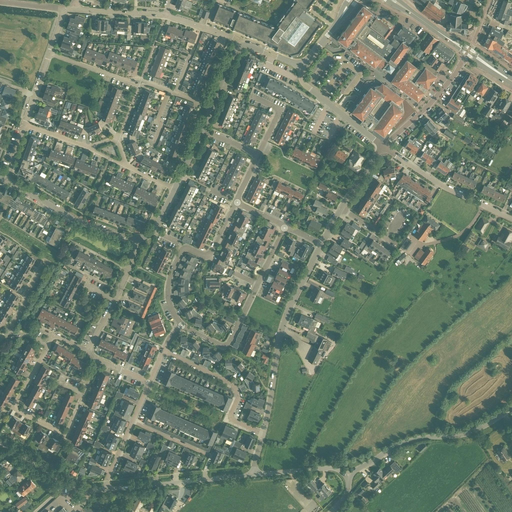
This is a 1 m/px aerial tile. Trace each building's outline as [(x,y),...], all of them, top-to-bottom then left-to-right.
[(190,8),(191,5),(177,0),(175,6),(183,9),(184,6),(190,8)] [(294,0),(296,1),(295,2),(294,2),(276,25),(277,26),(275,28),(273,27),(274,26),(270,25),(269,27),(267,26),(268,24),(261,22),(261,23),(259,22),(259,20),(252,17),(251,19),(249,18),(250,17),(243,14),(243,16),(241,15),(242,13),(238,11),(237,12),(235,12),(236,11),(232,9),(232,10),(221,5),(222,5),(218,3),(211,20),(215,22),(216,20),(218,20),(217,22),(223,24),(224,23),(226,24),(225,26),(229,27),(229,26),(231,27),(231,28),(235,30),(236,28),(238,29),(237,30),(243,33),(244,31),(246,32),(245,34),(249,35),(253,37),(253,35),(255,36),(255,37),(261,40),(262,39),(264,39),(263,41),(267,43),(267,42),(270,43),(269,46),(272,47),(273,44),(276,46),(274,49),(278,51),(279,49),(281,50),(280,51),(287,54),(287,52),(289,53),(288,55),(292,57),(293,56),(299,54),(299,55),(302,51),(300,50),(301,48),(303,49),(307,44),(306,43),(307,41),(309,43),(313,36),(312,35),(313,33),(314,34),(318,29),(317,28),(318,26),(320,27),(323,24),(306,11),(308,10),(311,7),(309,6),(310,4),(312,5),(315,0),(294,0)] [(426,4),(424,2),(425,0),(414,0),(424,7),(421,11),(438,23),(445,13),(440,9),(441,7),(435,2),(433,4),(428,1),(426,4)] [(465,4),(456,0),(456,1),(455,0),(450,10),(448,11),(453,12),(453,14),(451,14),(451,22),(450,21),(450,23),(446,23),(446,28),(449,28),(449,30),(461,31),(460,33),(462,35),(465,35),(467,33),(468,31),(469,24),(462,23),(461,22),(462,15),(460,15),(460,13),(462,13),(462,12),(463,13),(467,6),(465,5),(465,4)] [(511,9),(511,5),(510,5),(511,2),(504,0),(503,0),(502,6),(511,9)] [(499,11),(500,11),(511,15),(511,9),(502,6),(501,5),(499,11)] [(366,10),(365,9),(364,9),(361,9),(351,22),(350,23),(338,39),(379,70),(386,68),(391,72),(394,67),(395,65),(395,66),(397,63),(396,63),(409,47),(405,44),(407,43),(403,40),(401,44),(394,53),(386,47),(380,54),(377,52),(375,50),(363,41),(366,37),(373,29),(378,33),(385,38),(394,25),(384,17),(380,18),(367,9),(366,10)] [(207,19),(209,12),(204,10),(201,17),(207,19)] [(500,12),(499,12),(498,16),(499,18),(502,19),(500,22),(507,25),(507,24),(510,25),(511,22),(511,15),(500,11),(500,12)] [(82,25),(85,18),(78,16),(77,20),(71,17),(69,23),(78,26),(79,24),(82,25)] [(101,29),(101,20),(95,19),(95,26),(92,26),(91,33),(101,33),(101,29)] [(101,29),(101,33),(110,34),(110,27),(107,27),(108,20),(101,20),(101,29)] [(120,31),(121,21),(115,21),(114,27),(111,26),(111,34),(117,34),(117,30),(120,31)] [(130,38),(130,35),(131,28),(127,28),(128,21),(121,21),(120,31),(127,31),(126,38),(130,38)] [(141,32),(141,22),(135,22),(135,27),(132,27),(132,34),(135,34),(135,31),(141,32)] [(149,34),(149,28),(147,28),(147,23),(141,22),(141,32),(146,32),(146,34),(149,34)] [(77,29),(78,26),(69,23),(66,29),(73,31),(71,34),(78,37),(81,30),(77,29)] [(394,53),(401,44),(403,40),(410,31),(402,25),(395,34),(386,47),(394,53)] [(172,27),(169,26),(165,35),(171,37),(175,27),(174,26),(172,27)] [(176,39),(180,30),(176,29),(176,28),(176,27),(175,27),(171,37),(176,39)] [(494,50),(499,42),(501,39),(503,34),(502,34),(503,33),(492,27),(489,34),(489,35),(484,43),(485,45),(487,46),(487,47),(494,50)] [(380,42),(379,41),(374,38),(378,33),(373,29),(366,37),(378,46),(380,42)] [(182,41),(186,30),(185,30),(185,31),(184,30),(183,31),(183,32),(180,30),(176,39),(182,41)] [(189,32),(186,30),(182,41),(182,39),(188,41),(192,31),(190,31),(189,31),(189,32)] [(193,43),(197,34),(193,33),(193,32),(192,31),(188,41),(193,43)] [(410,46),(417,37),(410,31),(403,40),(407,43),(410,46)] [(511,44),(511,33),(508,31),(507,33),(506,32),(504,35),(503,34),(501,39),(499,42),(494,50),(498,52),(504,57),(511,44)] [(385,38),(378,33),(374,38),(379,41),(382,38),(383,39),(384,37),(385,38)] [(428,54),(439,40),(429,33),(419,46),(428,54)] [(75,43),(77,38),(71,36),(70,39),(64,36),(62,42),(70,45),(71,42),(75,43)] [(375,50),(378,46),(366,37),(363,41),(375,50)] [(220,42),(212,39),(211,42),(208,41),(207,43),(218,47),(220,42)] [(441,54),(447,46),(440,40),(433,49),(441,54)] [(70,45),(62,42),(60,48),(65,49),(63,54),(71,56),(73,50),(69,49),(70,45)] [(377,52),(383,44),(380,42),(378,46),(375,50),(377,52)] [(207,43),(206,45),(209,46),(207,49),(215,53),(218,47),(207,43)] [(380,54),(386,47),(383,44),(377,52),(380,54)] [(167,56),(169,50),(159,46),(159,48),(159,49),(160,49),(158,52),(167,56)] [(448,60),(454,52),(447,46),(441,54),(444,56),(442,58),(445,60),(446,58),(448,60)] [(88,61),(92,51),(87,49),(83,57),(87,59),(87,60),(88,61)] [(203,52),(202,53),(213,58),(215,53),(207,49),(206,53),(203,52)] [(94,61),(98,53),(92,51),(88,61),(90,61),(91,61),(91,60),(94,61)] [(112,63),(115,54),(110,52),(108,56),(108,57),(106,62),(107,63),(108,62),(109,62),(112,63)] [(167,56),(158,52),(157,56),(155,56),(155,57),(165,61),(167,56)] [(99,65),(103,55),(98,53),(94,61),(98,63),(97,63),(98,64),(99,65)] [(202,53),(201,56),(204,57),(203,60),(211,63),(213,58),(202,53)] [(117,66),(121,56),(115,54),(112,63),(115,64),(115,65),(116,66),(117,66)] [(105,65),(106,62),(108,57),(108,56),(103,55),(99,65),(100,65),(101,65),(101,64),(105,65)] [(432,67),(438,59),(433,55),(427,63),(432,67)] [(123,67),(126,58),(121,56),(117,66),(118,67),(119,66),(123,67)] [(163,66),(165,61),(155,57),(155,58),(155,59),(156,60),(154,63),(163,66)] [(128,70),(131,60),(126,58),(123,67),(126,68),(126,69),(126,70),(128,70)] [(200,63),(192,59),(191,61),(199,64),(210,69),(212,64),(211,63),(203,60),(204,61),(203,64),(200,63)] [(251,67),(253,62),(244,59),(243,64),(251,67)] [(134,71),(137,62),(131,60),(128,70),(129,71),(130,70),(134,71)] [(422,71),(407,60),(393,78),(394,79),(394,83),(415,99),(415,98),(420,98),(436,76),(425,67),(422,71)] [(444,64),(439,60),(433,68),(438,72),(444,64)] [(163,66),(154,63),(153,66),(151,66),(151,68),(161,72),(163,66)] [(207,74),(210,69),(199,64),(198,67),(201,68),(200,71),(207,74)] [(249,72),(251,67),(243,64),(241,69),(249,72)] [(159,77),(161,72),(151,68),(151,69),(151,70),(150,74),(159,77)] [(247,77),(249,72),(241,69),(239,74),(247,77)] [(198,74),(195,73),(195,75),(205,79),(207,74),(200,71),(198,74)] [(193,74),(190,73),(189,75),(196,78),(195,81),(203,85),(205,79),(195,75),(193,74)] [(257,80),(263,83),(266,75),(260,73),(257,80)] [(457,112),(478,79),(470,73),(466,79),(463,78),(446,105),(457,112)] [(245,83),(247,77),(239,74),(237,79),(245,83)] [(282,82),(268,76),(263,87),(268,90),(269,88),(277,91),(284,96),(312,113),(318,104),(290,87),(282,82)] [(245,83),(237,79),(233,87),(242,91),(245,83)] [(201,90),(203,85),(195,81),(193,85),(189,83),(188,84),(201,90)] [(0,87),(2,83),(0,82),(0,137),(2,133),(0,132),(3,124),(4,124),(7,117),(9,118),(11,111),(7,109),(10,102),(5,100),(7,96),(13,98),(16,90),(5,86),(2,95),(0,94),(0,87)] [(188,85),(183,82),(182,85),(191,89),(190,92),(198,96),(201,90),(188,84),(188,85)] [(488,86),(482,83),(482,82),(481,82),(482,83),(480,85),(478,84),(475,90),(473,89),(470,94),(473,96),(476,91),(482,95),(483,95),(488,87),(488,86)] [(400,96),(390,89),(385,85),(375,86),(375,87),(373,89),(371,87),(352,112),(360,118),(358,120),(368,127),(367,128),(367,129),(368,128),(371,131),(371,132),(372,131),(368,128),(371,125),(384,135),(393,124),(397,123),(403,115),(402,110),(400,108),(401,106),(402,106),(400,96)] [(58,94),(60,89),(53,86),(52,89),(46,87),(44,93),(53,95),(54,93),(58,94)] [(124,97),(125,95),(121,93),(122,90),(114,87),(112,92),(124,97)] [(487,101),(491,104),(493,101),(494,102),(496,98),(495,98),(498,93),(492,89),(486,98),(485,97),(484,99),(482,101),(486,103),(487,101)] [(151,98),(153,93),(145,90),(143,95),(151,98)] [(123,99),(124,97),(112,92),(110,98),(118,101),(119,97),(123,99)] [(54,106),(56,101),(51,99),(53,95),(44,93),(42,99),(48,101),(47,104),(54,106)] [(149,104),(151,98),(143,95),(141,101),(149,104)] [(236,103),(238,98),(230,95),(228,100),(236,103)] [(496,109),(500,112),(507,99),(504,97),(500,104),(499,103),(496,109)] [(120,107),(121,105),(117,104),(118,101),(110,98),(108,103),(120,107)] [(505,111),(507,108),(511,101),(507,99),(500,112),(503,113),(504,111),(505,111)] [(147,109),(149,104),(141,101),(139,106),(147,109)] [(120,109),(120,107),(108,103),(106,108),(114,111),(115,108),(119,110),(120,109)] [(194,107),(185,104),(184,107),(180,106),(179,108),(183,110),(192,113),(194,107)] [(487,117),(493,108),(488,105),(483,114),(487,117)] [(145,115),(147,109),(139,106),(137,111),(143,114),(145,115)] [(39,107),(37,113),(47,116),(46,116),(50,117),(51,113),(56,114),(58,111),(52,109),(53,108),(51,107),(51,108),(46,107),(46,110),(39,107)] [(116,118),(117,116),(112,115),(114,111),(106,108),(104,114),(116,118)] [(451,128),(453,126),(444,117),(448,114),(442,108),(437,112),(449,125),(450,126),(451,128)] [(295,119),(298,114),(289,109),(286,115),(295,119)] [(190,118),(192,113),(183,110),(181,115),(190,118)] [(265,120),(265,119),(265,118),(266,114),(260,112),(258,111),(258,110),(255,116),(265,120)] [(141,119),(143,114),(137,111),(135,111),(133,116),(141,119)] [(449,125),(437,112),(432,117),(438,123),(440,121),(443,124),(444,123),(448,128),(450,126),(449,125)] [(48,127),(49,124),(48,123),(48,122),(48,121),(45,120),(46,116),(47,116),(37,113),(35,119),(42,121),(41,124),(48,127)] [(491,118),(489,120),(492,122),(494,119),(496,117),(497,118),(498,115),(495,113),(494,115),(493,115),(491,118)] [(115,120),(116,118),(104,114),(102,119),(101,119),(99,121),(104,125),(106,123),(107,121),(110,122),(111,119),(115,120)] [(462,124),(464,120),(454,114),(451,117),(462,124)] [(181,115),(179,115),(177,119),(180,120),(179,121),(188,124),(190,118),(181,115)] [(293,124),(295,119),(286,115),(284,120),(293,124)] [(141,119),(133,116),(131,121),(139,125),(141,119)] [(263,122),(264,121),(265,120),(255,116),(253,121),(261,125),(263,122)] [(63,130),(66,122),(67,119),(62,117),(61,120),(60,120),(58,128),(63,130)] [(227,127),(229,122),(221,119),(219,124),(227,127)] [(290,129),(293,124),(284,120),(281,125),(290,129)] [(432,134),(437,129),(429,120),(423,125),(432,134)] [(503,122),(502,122),(499,126),(505,129),(507,125),(508,122),(504,120),(503,122)] [(69,132),(72,121),(70,121),(69,123),(66,122),(63,130),(69,132)] [(74,134),(77,126),(73,125),(74,122),(72,121),(69,132),(74,134)] [(96,133),(102,131),(100,128),(102,128),(104,125),(99,121),(98,122),(98,123),(93,125),(96,133)] [(129,127),(137,130),(139,125),(131,121),(129,127)] [(186,129),(188,124),(179,121),(177,126),(186,129)] [(260,131),(260,130),(260,128),(261,125),(253,121),(250,126),(260,131)] [(82,127),(83,125),(78,123),(77,126),(74,134),(79,136),(80,133),(82,134),(85,134),(85,127),(82,127)] [(96,133),(93,125),(88,128),(87,127),(85,127),(85,134),(88,134),(90,133),(91,135),(96,133)] [(288,134),(290,129),(281,125),(279,130),(288,134)] [(184,135),(186,129),(177,126),(176,132),(184,135)] [(258,132),(260,132),(260,131),(250,126),(248,131),(256,135),(258,132)] [(129,135),(129,138),(136,138),(138,138),(139,136),(138,136),(140,131),(137,130),(129,127),(127,132),(130,134),(129,135)] [(285,139),(288,134),(279,130),(276,135),(285,139)] [(452,139),(454,135),(445,130),(443,134),(452,139)] [(255,141),(255,140),(255,138),(256,135),(248,131),(245,136),(255,141)] [(182,140),(184,135),(176,132),(174,137),(182,140)] [(283,145),(285,139),(276,135),(274,140),(283,145)] [(253,142),(255,142),(255,141),(245,136),(243,141),(251,146),(253,142)] [(180,145),(182,140),(174,137),(172,142),(180,145)] [(414,143),(417,139),(414,137),(412,141),(409,139),(407,141),(408,141),(405,147),(410,150),(414,143)] [(430,137),(428,141),(434,145),(437,141),(430,137)] [(129,150),(137,146),(135,141),(136,141),(136,138),(129,138),(129,142),(130,143),(127,144),(129,150)] [(414,153),(418,147),(419,146),(416,144),(418,140),(417,139),(414,143),(410,150),(414,153)] [(178,151),(180,145),(172,142),(170,148),(178,151)] [(349,152),(352,146),(345,142),(342,148),(349,152)] [(442,151),(445,146),(439,142),(435,147),(442,151)] [(139,151),(137,146),(129,150),(132,155),(134,154),(135,156),(137,158),(142,153),(140,151),(139,151)] [(429,150),(428,149),(426,148),(424,146),(420,153),(422,154),(420,157),(425,160),(429,155),(432,150),(430,149),(429,150)] [(54,160),(58,147),(56,147),(54,151),(51,150),(49,154),(48,157),(48,158),(54,160)] [(59,162),(62,153),(59,152),(60,148),(58,147),(54,160),(59,162)] [(176,156),(178,151),(170,148),(168,153),(176,156)] [(296,158),(300,150),(295,148),(291,157),(293,158),(294,157),(296,158)] [(214,157),(217,152),(209,149),(207,153),(214,157)] [(342,163),(347,155),(338,149),(333,157),(342,163)] [(64,164),(69,151),(67,150),(65,155),(62,153),(59,162),(64,164)] [(301,161),(305,152),(300,150),(296,158),(299,159),(298,160),(301,161)] [(71,167),(74,158),(73,158),(73,157),(69,156),(71,152),(69,151),(64,164),(70,165),(69,166),(71,167)] [(357,172),(360,167),(359,166),(365,158),(354,151),(345,164),(357,172)] [(306,163),(310,155),(305,152),(301,161),(303,162),(303,161),(306,163)] [(145,166),(149,158),(143,156),(144,155),(142,153),(137,158),(139,160),(141,161),(140,164),(145,166)] [(212,162),(214,157),(207,153),(204,158),(212,162)] [(244,164),(244,163),(244,161),(245,158),(237,154),(234,159),(244,164)] [(308,165),(310,166),(314,157),(310,155),(306,163),(309,164),(308,165)] [(430,164),(434,158),(429,155),(425,160),(430,164)] [(444,162),(441,160),(442,158),(439,156),(435,163),(437,165),(435,167),(441,171),(445,165),(448,160),(446,159),(444,162)] [(79,170),(83,158),(81,157),(80,161),(76,160),(76,161),(74,160),(75,159),(74,158),(71,167),(71,169),(73,169),(74,168),(79,170)] [(154,161),(155,158),(153,157),(152,160),(149,158),(145,166),(150,169),(154,161)] [(314,157),(310,166),(313,167),(313,166),(316,167),(320,159),(314,157)] [(22,170),(27,168),(30,160),(23,158),(20,167),(21,167),(22,170)] [(84,172),(87,164),(84,163),(85,159),(83,158),(79,170),(84,172)] [(155,171),(159,163),(156,162),(157,159),(155,158),(154,161),(150,169),(155,171)] [(210,166),(212,162),(204,158),(202,162),(210,166)] [(452,163),(449,168),(447,166),(450,161),(449,161),(451,159),(449,158),(448,160),(445,165),(441,171),(445,174),(447,171),(450,173),(453,169),(452,169),(455,165),(452,163)] [(242,165),(243,165),(244,164),(234,159),(232,164),(240,168),(242,165)] [(160,174),(167,161),(165,160),(162,165),(159,163),(155,171),(160,174)] [(89,174),(94,162),(92,161),(90,165),(87,164),(84,172),(89,174)] [(95,176),(98,168),(95,167),(96,163),(94,162),(89,174),(95,176)] [(208,171),(210,166),(202,162),(200,167),(208,171)] [(168,164),(166,163),(160,174),(166,176),(170,168),(166,167),(168,164)] [(239,174),(239,173),(239,172),(239,171),(240,168),(232,164),(229,169),(239,174)] [(205,175),(208,171),(200,167),(198,172),(205,175)] [(391,168),(391,167),(388,168),(390,177),(395,176),(397,178),(401,173),(397,170),(395,170),(394,168),(391,168)] [(460,174),(462,168),(460,167),(459,170),(458,170),(457,172),(454,171),(451,177),(457,180),(460,174)] [(31,179),(35,173),(27,168),(22,170),(23,173),(23,174),(31,179)] [(384,180),(385,178),(390,177),(388,168),(386,168),(386,169),(383,170),(384,172),(381,173),(379,177),(384,180)] [(237,175),(238,175),(239,174),(229,169),(227,174),(235,178),(237,175)] [(203,180),(205,175),(198,172),(195,176),(203,180)] [(37,182),(40,176),(35,173),(31,179),(37,182)] [(114,185),(119,174),(117,173),(116,177),(112,175),(111,178),(108,176),(106,181),(111,184),(110,187),(113,188),(114,185)] [(403,174),(401,173),(397,178),(399,179),(395,185),(398,186),(399,185),(401,186),(408,176),(406,175),(406,176),(403,174)] [(468,185),(471,179),(473,174),(471,173),(469,178),(465,176),(463,182),(468,185)] [(119,188),(123,180),(120,179),(122,175),(119,174),(114,185),(119,188)] [(234,184),(235,183),(234,182),(235,178),(227,174),(225,180),(234,184)] [(463,182),(465,176),(460,174),(457,180),(463,182)] [(474,187),(479,176),(477,175),(475,178),(474,178),(473,180),(471,179),(468,185),(474,187)] [(42,186),(46,179),(40,176),(37,182),(42,186)] [(406,190),(412,180),(410,178),(410,177),(408,176),(401,186),(406,190)] [(384,180),(379,177),(377,179),(375,182),(374,181),(373,183),(381,189),(385,184),(382,182),(384,180)] [(124,190),(130,178),(128,178),(126,181),(123,180),(119,188),(124,190)] [(132,180),(130,178),(124,190),(123,193),(128,196),(133,185),(130,184),(132,180)] [(262,187),(264,182),(255,178),(253,183),(262,187)] [(48,189),(52,182),(46,179),(42,186),(48,189)] [(233,186),(234,185),(234,184),(225,180),(222,185),(230,189),(232,185),(233,186)] [(280,182),(276,180),(276,181),(274,180),(271,187),(275,189),(274,190),(276,191),(280,182)] [(333,202),(336,195),(327,191),(325,190),(327,186),(319,183),(314,180),(312,182),(318,185),(318,187),(323,189),(324,191),(322,196),(324,197),(324,198),(333,202)] [(406,190),(405,191),(407,192),(407,191),(410,193),(412,190),(417,182),(415,180),(414,181),(412,180),(406,190)] [(489,188),(492,182),(490,181),(488,184),(487,186),(484,185),(481,191),(487,194),(489,188)] [(54,192),(58,186),(52,182),(48,189),(54,192)] [(282,194),(285,186),(281,184),(281,182),(280,182),(276,191),(282,194)] [(410,193),(415,196),(421,186),(419,184),(419,183),(417,182),(412,190),(410,193)] [(259,192),(262,187),(253,183),(250,188),(259,192)] [(379,193),(381,189),(373,183),(371,185),(372,186),(371,188),(379,193)] [(138,197),(144,185),(142,184),(140,188),(137,187),(133,195),(138,197)] [(193,193),(195,188),(188,184),(185,189),(193,193)] [(495,190),(497,185),(495,184),(493,189),(489,188),(487,194),(492,196),(495,190)] [(144,200),(148,192),(144,191),(146,186),(144,185),(138,197),(144,200)] [(291,187),(286,185),(286,186),(285,186),(282,194),(287,196),(291,189),(290,188),(291,187)] [(60,196),(63,189),(58,186),(54,192),(60,196)] [(415,196),(419,199),(426,188),(424,186),(423,187),(421,186),(415,196)] [(257,197),(259,192),(250,188),(248,193),(257,197)] [(380,194),(379,193),(371,188),(369,190),(368,190),(367,192),(377,199),(380,194)] [(428,195),(430,192),(428,190),(428,189),(426,188),(419,199),(425,203),(427,202),(430,196),(428,195)] [(69,192),(63,189),(60,196),(65,199),(67,196),(69,197),(72,193),(70,192),(69,192)] [(86,198),(89,193),(86,191),(83,189),(80,194),(86,198)] [(191,197),(193,193),(185,189),(183,193),(191,197)] [(295,191),(291,189),(287,196),(294,200),(298,191),(296,190),(295,191)] [(506,195),(508,190),(506,189),(504,194),(500,193),(498,199),(503,201),(506,195)] [(149,202),(154,190),(153,190),(151,194),(148,192),(144,200),(149,202)] [(156,201),(158,197),(155,195),(157,191),(154,190),(149,202),(154,205),(156,201)] [(498,199),(500,193),(495,190),(492,196),(498,199)] [(0,200),(6,203),(10,195),(0,191),(0,200)] [(299,202),(303,194),(300,193),(301,192),(298,191),(294,200),(299,202)] [(374,203),(377,199),(367,192),(365,194),(366,195),(365,197),(374,203)] [(189,202),(191,197),(183,193),(181,198),(189,202)] [(254,203),(257,197),(248,193),(245,198),(254,203)] [(84,203),(86,198),(80,194),(77,199),(84,203)] [(16,209),(16,208),(20,201),(10,195),(6,203),(16,209)] [(374,203),(365,197),(363,200),(362,199),(361,201),(371,208),(374,203)] [(186,206),(189,202),(181,198),(179,202),(186,206)] [(81,208),(84,203),(77,199),(74,204),(81,208)] [(325,217),(328,210),(320,206),(321,203),(315,200),(313,205),(317,207),(315,212),(325,217)] [(21,211),(25,204),(20,201),(16,208),(21,211)] [(368,212),(371,208),(361,201),(360,203),(360,204),(359,206),(368,212)] [(184,211),(186,206),(179,202),(176,207),(175,206),(183,210),(184,211)] [(25,213),(29,207),(25,204),(21,211),(25,213)] [(221,213),(224,208),(216,204),(214,209),(221,213)] [(98,215),(100,208),(95,206),(92,213),(98,215)] [(181,215),(183,210),(175,206),(173,211),(181,215)] [(368,212),(359,206),(357,209),(356,208),(355,210),(365,217),(368,212)] [(30,216),(34,209),(29,207),(25,213),(30,216)] [(34,220),(39,212),(34,209),(30,216),(29,217),(34,220)] [(219,218),(221,213),(214,209),(211,214),(219,218)] [(179,219),(181,215),(173,211),(171,215),(179,219)] [(39,223),(43,215),(39,212),(34,220),(39,223)] [(250,218),(252,215),(246,212),(245,215),(239,212),(237,216),(238,217),(237,218),(246,223),(249,217),(250,218)] [(216,223),(219,218),(211,214),(209,219),(209,220),(215,223),(216,223)] [(44,225),(48,218),(43,215),(39,223),(44,225)] [(176,224),(177,223),(179,219),(171,215),(169,220),(176,224)] [(317,232),(321,224),(314,220),(315,218),(309,215),(306,221),(310,223),(307,227),(317,232)] [(429,225),(433,220),(427,215),(423,220),(424,221),(414,235),(423,241),(428,234),(423,231),(428,224),(429,225)] [(124,225),(128,216),(127,218),(122,217),(119,223),(124,225)] [(130,225),(133,218),(128,216),(124,225),(125,223),(130,225)] [(136,227),(139,220),(133,218),(130,225),(136,227)] [(244,226),(246,223),(237,218),(237,220),(236,219),(234,224),(239,226),(238,229),(244,232),(246,227),(244,226)] [(488,223),(489,221),(482,218),(476,228),(483,233),(484,230),(483,230),(487,223),(488,223)] [(205,224),(212,228),(215,223),(209,220),(209,219),(207,219),(205,224)] [(141,229),(144,222),(139,220),(136,227),(141,229)] [(176,224),(169,220),(166,225),(174,229),(176,225),(177,226),(178,224),(177,223),(176,224)] [(436,229),(439,224),(433,220),(429,225),(428,224),(423,231),(428,234),(433,227),(436,229)] [(273,234),(275,230),(269,227),(270,224),(265,221),(262,227),(264,227),(262,230),(271,235),(272,233),(273,234)] [(351,226),(346,223),(343,229),(351,234),(355,228),(357,230),(359,230),(361,227),(354,223),(353,225),(351,226)] [(210,233),(212,228),(205,224),(202,229),(210,233)] [(61,237),(64,232),(56,227),(53,232),(61,237)] [(510,242),(511,238),(511,231),(505,228),(500,237),(499,236),(495,241),(508,248),(511,242),(510,242)] [(207,238),(210,233),(202,229),(200,234),(207,238)] [(242,235),(244,232),(238,229),(236,232),(231,229),(229,233),(230,234),(229,235),(238,240),(239,236),(241,237),(242,235)] [(349,246),(351,242),(347,240),(351,234),(343,229),(339,234),(343,238),(344,239),(342,241),(349,246)] [(271,235),(262,230),(261,234),(259,233),(256,238),(262,241),(264,238),(269,241),(271,237),(270,236),(271,235)] [(59,242),(61,237),(53,232),(51,237),(59,242)] [(205,243),(207,238),(200,234),(197,239),(205,243)] [(238,240),(229,235),(229,237),(227,236),(225,240),(231,243),(230,246),(237,250),(240,244),(236,243),(238,240)] [(10,241),(2,236),(0,238),(0,237),(0,244),(3,247),(4,245),(7,246),(10,241)] [(56,246),(59,242),(51,237),(48,242),(56,246)] [(292,255),(295,249),(292,247),(296,240),(289,237),(287,241),(288,242),(285,247),(288,249),(286,252),(292,255)] [(265,251),(266,246),(261,244),(262,241),(256,238),(254,243),(256,244),(254,247),(263,252),(263,250),(265,251)] [(413,242),(407,238),(401,246),(407,250),(413,242)] [(483,240),(481,238),(476,245),(486,251),(490,244),(488,243),(488,242),(483,239),(483,240)] [(202,248),(205,243),(197,239),(195,245),(202,248)] [(372,250),(377,243),(373,240),(368,247),(372,250)] [(338,245),(334,242),(330,248),(339,253),(342,248),(345,249),(347,249),(348,246),(342,242),(340,245),(338,245)] [(377,253),(381,246),(377,243),(372,250),(377,253)] [(298,246),(294,255),(299,258),(303,260),(305,256),(309,247),(308,246),(309,246),(308,246),(308,245),(307,245),(307,244),(306,244),(305,244),(304,244),(303,244),(301,248),(298,246)] [(237,250),(230,246),(228,249),(223,246),(221,250),(222,251),(221,252),(230,256),(231,253),(235,255),(237,250)] [(381,256),(386,248),(381,246),(377,253),(381,256)] [(465,246),(463,246),(460,250),(461,251),(461,252),(462,253),(461,254),(464,256),(465,255),(469,249),(465,246)] [(263,252),(254,247),(253,250),(249,249),(246,254),(254,258),(255,255),(261,258),(263,254),(262,253),(263,252)] [(420,248),(414,256),(424,264),(433,252),(427,247),(424,251),(420,248)] [(168,257),(170,252),(163,248),(160,253),(168,257)] [(336,265),(337,261),(335,259),(339,253),(330,248),(326,254),(329,255),(329,257),(327,261),(336,265)] [(390,251),(386,248),(381,256),(385,259),(385,260),(387,261),(391,255),(388,254),(390,251)] [(84,254),(79,251),(78,252),(77,252),(76,254),(77,255),(74,259),(77,260),(75,265),(74,264),(73,267),(76,268),(77,266),(78,264),(79,262),(84,254)] [(230,256),(221,252),(220,254),(219,253),(217,257),(223,260),(222,263),(227,266),(230,260),(228,259),(230,256)] [(165,262),(168,257),(160,253),(158,259),(165,262)] [(405,253),(398,259),(399,259),(401,262),(406,258),(405,257),(406,256),(405,253)] [(84,264),(88,256),(84,254),(79,262),(84,264)] [(254,270),(257,263),(253,261),(254,258),(246,254),(244,259),(247,261),(246,264),(250,267),(250,268),(254,270)] [(32,265),(34,263),(33,262),(34,259),(26,255),(23,260),(32,265)] [(196,263),(198,259),(188,255),(187,259),(188,259),(186,262),(194,266),(196,262),(196,263)] [(88,268),(93,259),(88,256),(84,264),(87,266),(87,267),(87,268),(88,268)] [(94,269),(98,261),(93,259),(88,268),(90,270),(91,268),(94,269)] [(163,267),(165,262),(158,259),(155,264),(163,267)] [(31,268),(32,265),(23,260),(20,265),(28,270),(30,267),(31,268)] [(16,269),(11,265),(13,262),(10,261),(8,264),(16,269)] [(99,272),(103,264),(98,261),(94,269),(99,272)] [(194,266),(186,262),(185,262),(183,266),(184,266),(183,269),(182,270),(190,273),(192,270),(193,270),(195,266),(194,266)] [(279,268),(289,273),(292,267),(291,266),(289,265),(288,265),(286,264),(284,263),(283,262),(282,262),(279,268)] [(226,269),(227,266),(222,263),(220,266),(216,264),(212,271),(216,273),(217,271),(221,273),(224,268),(226,269)] [(103,274),(107,266),(103,264),(99,272),(103,274)] [(160,273),(163,267),(155,264),(153,269),(160,273)] [(26,275),(28,273),(26,272),(28,270),(20,265),(17,270),(26,275)] [(107,266),(103,274),(108,277),(108,276),(111,278),(113,273),(111,272),(112,269),(107,266)] [(333,272),(332,274),(343,279),(344,278),(346,273),(335,267),(333,272)] [(286,278),(289,273),(279,268),(276,274),(286,278)] [(190,273),(182,270),(183,269),(181,269),(180,273),(181,274),(179,278),(189,280),(189,276),(190,277),(191,274),(190,273)] [(25,278),(26,275),(17,270),(14,275),(22,280),(24,277),(25,278)] [(330,274),(324,271),(320,279),(332,285),(335,278),(329,275),(330,274)] [(79,283),(82,278),(74,274),(71,279),(79,283)] [(283,285),(286,278),(276,274),(275,277),(274,280),(283,285)] [(20,286),(21,284),(20,283),(22,280),(14,275),(11,280),(20,286)] [(189,280),(179,278),(178,277),(177,282),(179,282),(178,286),(178,287),(188,287),(188,286),(187,286),(188,283),(189,283),(190,280),(189,280)] [(215,281),(215,278),(206,278),(206,284),(210,284),(210,289),(214,289),(214,288),(219,288),(219,281),(215,281)] [(77,288),(79,283),(71,279),(69,283),(77,288)] [(19,288),(20,286),(11,280),(8,285),(16,290),(17,287),(19,288)] [(280,291),(283,285),(274,280),(273,281),(271,286),(280,291)] [(150,287),(138,281),(135,287),(148,293),(150,287)] [(74,292),(77,288),(69,283),(66,288),(74,292)] [(230,301),(234,293),(231,292),(233,288),(226,284),(224,288),(226,289),(224,294),(227,295),(225,299),(230,301)] [(178,287),(178,286),(177,286),(177,291),(179,291),(179,296),(189,293),(188,293),(188,290),(189,290),(188,287),(178,287)] [(278,296),(280,291),(271,286),(268,291),(278,296)] [(155,291),(156,288),(153,287),(152,290),(148,298),(146,305),(142,313),(141,316),(144,318),(145,314),(149,306),(151,300),(155,291)] [(317,302),(323,291),(316,287),(311,296),(310,298),(310,299),(317,302)] [(72,297),(74,292),(66,288),(64,293),(72,297)] [(245,298),(246,294),(239,291),(237,295),(234,293),(230,301),(236,304),(238,300),(241,302),(243,297),(245,298)] [(275,301),(276,301),(278,296),(268,291),(266,296),(268,297),(269,298),(271,299),(273,300),(275,301)] [(16,302),(17,300),(16,299),(18,296),(10,292),(7,297),(16,302)] [(146,297),(133,292),(130,298),(143,303),(146,297)] [(69,302),(72,297),(64,293),(61,298),(69,302)] [(181,307),(186,303),(185,302),(188,302),(187,295),(181,297),(181,300),(177,303),(181,307)] [(15,305),(16,302),(7,297),(4,302),(12,307),(13,304),(15,305)] [(66,307),(69,302),(61,298),(58,303),(66,307)] [(10,313),(11,311),(10,310),(12,307),(4,302),(1,307),(10,313)] [(142,307),(129,302),(126,308),(139,313),(142,307)] [(8,315),(10,313),(1,307),(0,308),(0,313),(6,317),(7,314),(8,315)] [(41,322),(47,311),(42,309),(37,317),(41,319),(41,318),(42,319),(40,322),(41,322)] [(198,313),(193,309),(191,311),(190,310),(184,312),(187,318),(191,316),(193,318),(198,313)] [(47,323),(52,314),(47,311),(41,322),(42,323),(43,319),(44,320),(44,321),(47,323)] [(200,326),(202,320),(200,319),(202,317),(198,313),(193,318),(195,319),(194,324),(200,326)] [(316,313),(315,317),(325,322),(327,318),(323,315),(322,316),(316,313)] [(51,327),(57,316),(52,314),(47,323),(51,325),(51,323),(52,324),(50,327),(51,327)] [(150,324),(161,320),(158,314),(148,318),(150,324)] [(135,321),(122,315),(121,319),(115,316),(111,325),(117,327),(115,330),(128,336),(135,321)] [(308,318),(304,316),(302,315),(300,319),(304,321),(316,327),(316,326),(315,326),(317,321),(312,318),(311,319),(308,317),(308,318)] [(57,328),(58,326),(62,319),(57,316),(51,327),(52,328),(53,325),(54,325),(54,326),(57,328)] [(64,329),(67,322),(62,319),(58,326),(64,329)] [(327,340),(315,334),(316,331),(314,330),(316,327),(304,321),(300,319),(298,323),(304,326),(303,326),(311,330),(309,334),(308,333),(306,336),(312,339),(311,341),(315,343),(314,346),(315,346),(308,360),(316,364),(323,350),(322,350),(323,348),(327,350),(331,342),(327,340)] [(153,330),(163,326),(161,320),(150,324),(153,330)] [(216,330),(219,324),(213,321),(212,324),(211,323),(206,327),(210,332),(214,329),(216,330)] [(69,332),(73,325),(67,322),(64,329),(69,332)] [(229,327),(225,322),(221,325),(219,324),(216,330),(222,333),(223,330),(224,331),(229,327)] [(74,335),(78,328),(73,325),(69,332),(74,335)] [(155,336),(165,332),(163,326),(153,330),(155,336)] [(257,338),(259,339),(262,334),(251,329),(249,334),(257,338)] [(256,344),(259,339),(257,338),(249,334),(246,340),(247,340),(254,344),(254,343),(256,344)] [(186,348),(189,343),(187,341),(187,337),(181,337),(181,343),(182,343),(181,346),(186,348)] [(103,349),(106,342),(101,339),(97,346),(103,349)] [(254,344),(247,340),(245,346),(253,350),(256,344),(254,343),(254,344)] [(199,346),(196,341),(192,344),(189,343),(186,348),(192,351),(194,348),(194,349),(199,346)] [(38,346),(32,342),(30,345),(28,344),(25,349),(32,353),(34,350),(36,352),(37,349),(38,346)] [(108,351),(112,344),(106,342),(103,349),(108,351)] [(154,352),(156,347),(148,343),(146,349),(154,352)] [(114,354),(117,347),(112,344),(108,351),(114,354)] [(59,355),(63,348),(58,345),(54,352),(59,355)] [(250,355),(253,350),(245,346),(242,351),(250,355)] [(118,359),(122,351),(116,349),(117,347),(114,354),(113,356),(118,359)] [(209,359),(212,353),(209,352),(209,347),(203,347),(203,354),(205,354),(203,356),(209,359)] [(64,358),(68,351),(63,348),(59,355),(64,358)] [(151,358),(154,352),(146,349),(143,348),(143,349),(145,350),(143,354),(151,358)] [(184,348),(181,354),(187,357),(189,351),(184,348)] [(32,359),(33,357),(31,356),(32,353),(25,349),(22,354),(32,359)] [(69,361),(74,354),(68,351),(64,358),(69,361)] [(124,361),(127,354),(122,351),(118,359),(124,361)] [(222,356),(218,352),(214,355),(212,353),(209,359),(214,362),(216,359),(217,360),(222,356)] [(30,362),(32,359),(22,354),(19,359),(26,363),(28,361),(30,362)] [(73,366),(77,359),(72,356),(74,354),(69,361),(68,363),(73,366)] [(149,363),(151,358),(143,354),(141,360),(149,363)] [(231,370),(234,364),(232,363),(232,358),(225,358),(225,364),(227,364),(225,367),(231,370)] [(26,370),(27,368),(24,366),(26,363),(19,359),(16,364),(26,370)] [(79,369),(83,362),(77,359),(73,366),(79,369)] [(206,359),(203,365),(209,367),(211,362),(206,359)] [(146,369),(149,363),(141,360),(138,366),(146,369)] [(171,383),(175,374),(175,373),(170,370),(174,361),(173,361),(172,361),(171,361),(171,362),(168,368),(168,369),(162,381),(170,385),(171,383)] [(84,372),(88,365),(83,362),(79,369),(84,372)] [(234,364),(231,370),(237,373),(238,370),(239,371),(244,367),(240,362),(236,365),(234,364)] [(24,373),(26,370),(16,364),(13,370),(20,374),(22,371),(24,373)] [(47,375),(50,369),(43,365),(40,371),(47,375)] [(493,367),(480,373),(490,393),(502,388),(493,367)] [(44,380),(47,375),(40,371),(37,376),(44,380)] [(107,380),(109,381),(109,380),(111,376),(102,372),(100,375),(98,374),(97,376),(107,380)] [(247,385),(253,382),(251,379),(254,375),(249,372),(245,377),(247,378),(244,379),(247,385)] [(180,376),(175,374),(171,383),(176,386),(180,376)] [(16,386),(19,380),(12,376),(9,382),(16,386)] [(41,385),(44,380),(37,376),(34,381),(36,383),(41,385)] [(105,386),(107,380),(97,376),(96,379),(98,380),(97,382),(105,386)] [(185,379),(180,376),(176,386),(181,388),(185,379)] [(190,381),(185,379),(181,388),(186,390),(190,381)] [(195,383),(190,381),(186,390),(191,392),(195,383)] [(13,391),(16,386),(9,382),(6,387),(13,391)] [(103,388),(105,386),(97,382),(96,386),(93,385),(92,387),(104,392),(105,391),(105,389),(103,388)] [(254,384),(253,382),(247,385),(250,390),(253,389),(253,390),(260,390),(259,384),(254,384)] [(36,383),(34,388),(41,392),(43,386),(41,385),(36,383)] [(199,385),(195,383),(191,392),(195,394),(199,385)] [(204,387),(199,385),(195,394),(200,396),(204,387)] [(471,386),(452,395),(459,408),(478,398),(471,386)] [(10,396),(13,391),(6,387),(3,392),(10,396)] [(93,391),(92,394),(102,398),(104,393),(109,395),(110,393),(105,391),(104,392),(92,387),(91,390),(93,391)] [(135,389),(130,387),(127,395),(136,399),(139,393),(134,391),(135,389)] [(209,389),(204,387),(200,396),(205,398),(209,389)] [(38,397),(41,392),(34,388),(31,393),(38,397)] [(214,391),(209,389),(205,398),(210,400),(214,391)] [(219,393),(214,391),(210,400),(215,403),(219,393)] [(7,401),(10,396),(3,392),(0,397),(7,401)] [(72,401),(74,395),(67,392),(64,398),(72,401)] [(35,402),(38,397),(31,393),(28,398),(35,402)] [(215,403),(220,405),(224,396),(219,393),(215,403)] [(102,398),(92,394),(91,397),(89,396),(88,398),(100,403),(100,402),(102,398)] [(232,398),(230,397),(224,394),(224,396),(220,405),(219,406),(227,410),(232,398)] [(249,403),(247,402),(244,407),(250,410),(252,404),(261,408),(264,400),(263,399),(264,396),(261,395),(259,400),(254,398),(252,402),(251,404),(249,403)] [(32,407),(35,402),(28,398),(25,404),(32,407)] [(69,406),(72,401),(64,398),(62,403),(69,406)] [(100,403),(88,398),(86,401),(89,402),(87,405),(95,408),(96,405),(98,406),(99,404),(101,405),(102,403),(100,402),(100,403)] [(495,398),(473,407),(476,414),(497,405),(495,398)] [(132,409),(134,404),(124,400),(122,406),(120,405),(131,410),(132,409)] [(67,412),(69,406),(62,403),(60,409),(67,412)] [(144,422),(144,423),(145,424),(147,425),(148,422),(147,421),(149,416),(152,418),(157,406),(153,404),(147,416),(144,422)] [(131,411),(131,410),(120,405),(117,411),(129,416),(131,411)] [(157,418),(161,409),(160,408),(160,407),(157,406),(152,418),(157,420),(157,418)] [(91,417),(93,412),(89,410),(86,408),(83,414),(91,417)] [(65,417),(67,412),(60,409),(57,414),(65,417)] [(162,420),(166,411),(161,409),(157,418),(162,420)] [(258,420),(260,414),(251,410),(247,419),(252,421),(253,418),(258,420)] [(166,411),(162,420),(167,422),(171,413),(166,411)] [(171,424),(175,415),(171,413),(167,422),(171,424)] [(62,423),(65,417),(57,414),(55,420),(62,423)] [(88,423),(91,417),(83,414),(81,419),(88,423)] [(176,426),(180,417),(175,415),(171,424),(176,426)] [(124,427),(124,426),(126,421),(115,416),(113,422),(124,427)] [(16,434),(22,423),(19,422),(20,421),(13,417),(8,425),(13,428),(11,431),(16,434)] [(180,428),(184,419),(180,417),(176,426),(180,428)] [(78,425),(86,428),(87,425),(88,423),(81,419),(78,425)] [(185,430),(189,421),(184,419),(180,428),(185,430)] [(113,422),(112,421),(110,427),(121,432),(124,427),(113,422)] [(189,432),(193,423),(189,421),(185,430),(189,432)] [(24,425),(22,423),(16,434),(20,436),(22,433),(27,436),(32,428),(25,424),(24,425)] [(194,434),(198,425),(193,423),(189,432),(194,434)] [(83,434),(86,428),(78,425),(76,430),(83,434)] [(199,436),(203,427),(198,425),(194,434),(199,436)] [(231,428),(226,425),(223,432),(220,431),(217,437),(220,438),(221,437),(226,439),(231,428)] [(203,439),(207,429),(203,427),(199,436),(203,439)] [(231,428),(226,439),(232,442),(237,431),(232,428),(231,428)] [(207,442),(212,430),(209,429),(209,430),(207,429),(203,439),(205,439),(204,441),(207,442)] [(81,439),(83,434),(76,430),(74,436),(81,439)] [(212,444),(217,432),(212,430),(207,442),(210,443),(207,451),(208,451),(209,451),(210,451),(212,445),(211,445),(212,444)] [(40,442),(37,447),(42,450),(45,444),(49,437),(47,436),(47,435),(40,431),(35,439),(40,442)] [(147,441),(150,435),(140,431),(138,437),(147,441)] [(117,442),(119,437),(110,433),(107,439),(106,438),(105,438),(117,443),(117,442)] [(79,445),(81,439),(74,436),(71,441),(79,445)] [(248,439),(245,438),(242,442),(246,444),(245,445),(251,448),(255,438),(249,436),(248,439)] [(45,444),(42,450),(46,453),(49,447),(58,452),(61,445),(58,443),(59,442),(53,438),(52,439),(49,437),(45,444)] [(116,444),(117,443),(105,438),(103,444),(114,449),(116,444)] [(142,452),(145,447),(135,443),(133,447),(133,448),(142,452)] [(237,460),(239,457),(243,459),(246,452),(239,449),(240,446),(235,443),(233,447),(237,448),(233,458),(237,460)] [(222,458),(224,453),(225,450),(217,446),(214,445),(211,450),(214,452),(211,459),(217,462),(219,457),(222,458)] [(167,447),(165,453),(168,454),(165,461),(170,463),(176,452),(170,450),(170,448),(167,447)] [(510,456),(503,447),(502,448),(502,447),(500,449),(497,451),(504,461),(510,456)] [(140,458),(142,452),(133,448),(132,449),(130,454),(140,458)] [(190,450),(187,449),(184,454),(187,455),(184,462),(190,465),(192,460),(195,461),(197,456),(189,453),(190,450)] [(82,456),(72,450),(71,452),(70,452),(66,458),(74,464),(77,458),(80,460),(82,456)] [(110,459),(112,454),(103,450),(100,455),(110,459)] [(176,466),(180,456),(175,454),(176,452),(170,463),(171,464),(176,466)] [(156,468),(161,457),(153,454),(148,465),(150,466),(150,467),(153,468),(154,468),(156,468)] [(109,460),(110,459),(100,455),(98,461),(107,465),(109,460)] [(136,470),(137,467),(136,466),(137,464),(127,460),(124,468),(129,470),(130,468),(134,470),(135,469),(136,470)] [(95,463),(90,461),(89,463),(93,465),(90,470),(91,471),(90,472),(89,472),(88,476),(96,474),(97,473),(99,474),(100,472),(103,474),(105,470),(94,466),(95,463)] [(380,468),(377,471),(383,478),(386,475),(387,476),(394,470),(396,472),(401,468),(394,461),(390,465),(389,465),(383,471),(380,468)] [(10,485),(22,475),(18,470),(6,481),(10,485)] [(380,481),(383,478),(377,471),(373,474),(375,476),(373,478),(372,478),(376,482),(372,485),(374,489),(379,484),(381,482),(380,481)] [(30,478),(18,488),(24,496),(36,486),(30,478)] [(314,491),(318,487),(312,480),(308,483),(314,491)] [(325,497),(331,491),(324,484),(318,489),(316,491),(320,496),(323,494),(325,497)] [(167,496),(162,506),(166,508),(166,507),(172,510),(177,500),(171,496),(171,498),(169,496),(167,496)] [(18,507),(28,500),(25,497),(16,504),(18,507)] [(137,498),(131,507),(139,511),(139,510),(142,511),(152,511),(154,509),(149,507),(147,510),(141,506),(144,502),(137,498)] [(23,510),(31,504),(28,501),(20,507),(23,510)]
